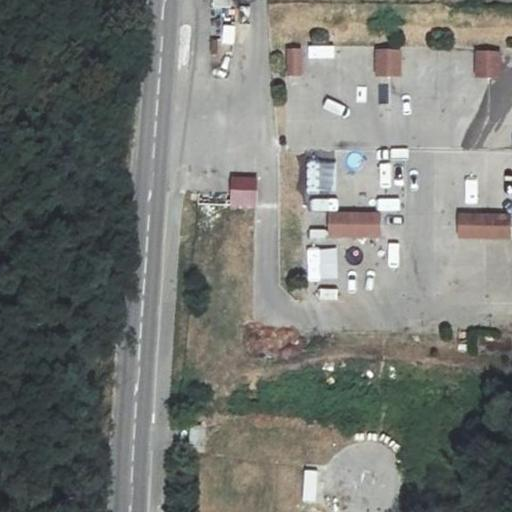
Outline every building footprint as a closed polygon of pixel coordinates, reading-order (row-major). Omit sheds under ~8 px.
[(297,51),(285,51),(285,76),(297,76),(297,51)] [(396,52),(374,52),(374,77),(396,77),(396,52)] [(496,54),(474,53),(473,78),(495,79),(496,54)] [(255,203),(255,182),(231,182),(231,203),(255,203)] [(375,217),(328,217),(328,238),(375,237),(375,217)] [(504,218),(457,217),(457,239),(504,240),(504,218)] [(191,423),(189,437),(188,446),(202,448),(203,435),(204,426),(191,423)]
